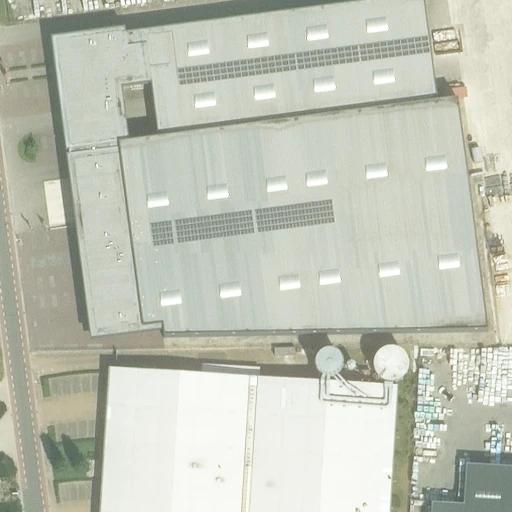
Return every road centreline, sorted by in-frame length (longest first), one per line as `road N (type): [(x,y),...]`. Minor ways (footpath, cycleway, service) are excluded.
road 1 (unknown): [(0,44),(354,0)]
road 2 (unclassified): [(39,511),(0,216)]
